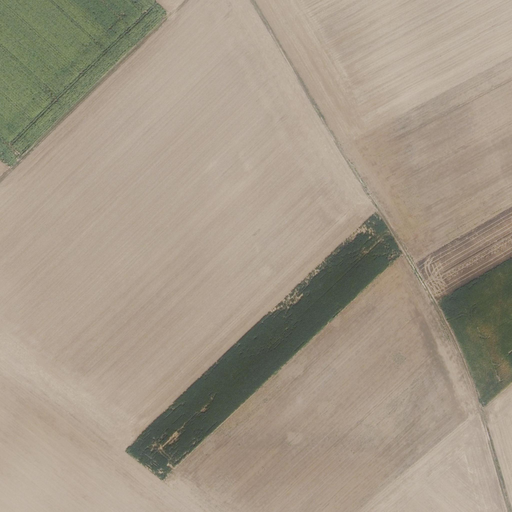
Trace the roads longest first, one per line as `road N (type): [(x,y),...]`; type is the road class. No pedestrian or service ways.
road 1 (track): [(248,0),(412,267),(478,409)]
road 2 (track): [(0,179),(190,0)]
